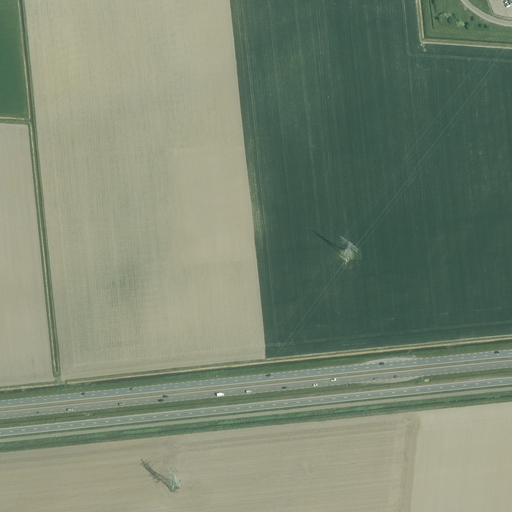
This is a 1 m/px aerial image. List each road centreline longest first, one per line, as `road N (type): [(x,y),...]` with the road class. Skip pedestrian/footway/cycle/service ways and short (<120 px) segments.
road 1 (primary): [(0,415),(511,364)]
road 2 (primary): [(511,354),(0,404)]
